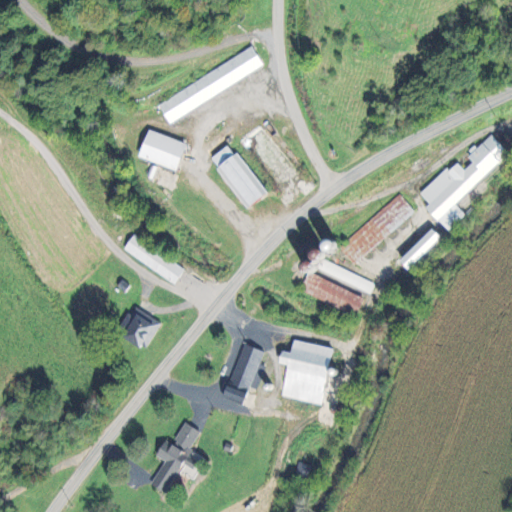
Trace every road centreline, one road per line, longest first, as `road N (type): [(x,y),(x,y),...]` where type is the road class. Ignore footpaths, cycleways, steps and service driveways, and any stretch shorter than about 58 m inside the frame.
road 1 (tertiary): [(511,90),(366,168),(277,237),(51,511)]
road 2 (residential): [(213,307),(121,255),(37,141),(0,110)]
road 3 (residential): [(275,0),(274,51),(306,137),(336,188)]
